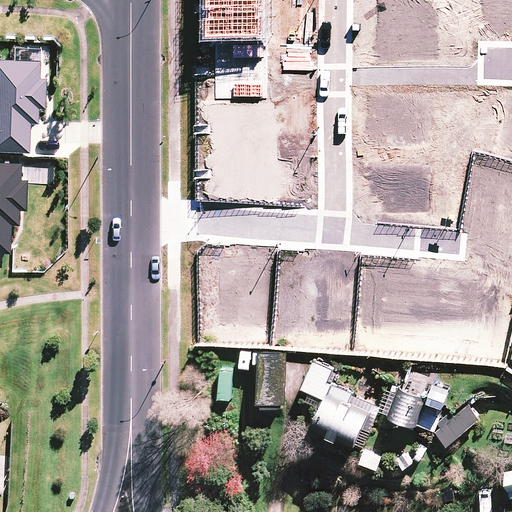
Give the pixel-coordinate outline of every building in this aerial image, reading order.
[(206,0),(207,41),(258,40),(258,0),(206,0)] [(511,45),(511,0),(475,0),(476,34),(491,34),(491,46),(511,45)] [(431,4),(380,4),(380,72),(432,72),(431,4)] [(264,49),(209,49),(209,107),(264,107),(264,49)] [(0,148),(32,149),(33,119),(41,120),(41,105),(47,105),(49,75),(42,74),(43,58),(0,56),(0,148)] [(331,129),(317,85),(287,94),(300,139),(331,129)] [(511,98),(505,97),(494,154),(511,157),(511,98)] [(426,105),(365,105),(365,139),(377,139),(377,154),(426,154),(426,105)] [(266,115),(214,115),(214,205),(265,205),(266,115)] [(24,160),(0,158),(0,249),(12,250),(13,221),(22,222),(22,207),(29,207),(30,176),(23,176),(24,160)] [(425,173),(366,173),(366,205),(377,205),(377,224),(426,224),(425,173)] [(506,254),(511,220),(511,191),(469,184),(460,231),(477,234),(474,249),(506,254)] [(253,273),(220,270),(216,331),(263,334),(266,286),(252,285),(253,273)] [(332,279),(300,277),(295,338),(342,341),(346,293),(332,292),(332,279)] [(413,288),(381,286),(377,347),(425,350),(428,301),(412,300),(413,288)] [(486,362),(490,302),(454,300),(450,359),(486,362)] [(287,360),(260,358),(258,404),(285,406),(287,360)] [(314,428),(329,434),(326,440),(338,445),(341,439),(356,445),(373,403),(333,387),(339,372),(314,361),(302,390),(326,400),(314,428)] [(433,380),(407,371),(391,418),(435,433),(439,421),(421,414),(433,380)] [(449,392),(434,386),(427,405),(442,410),(449,392)] [(479,420),(467,407),(446,426),(458,439),(479,420)]
